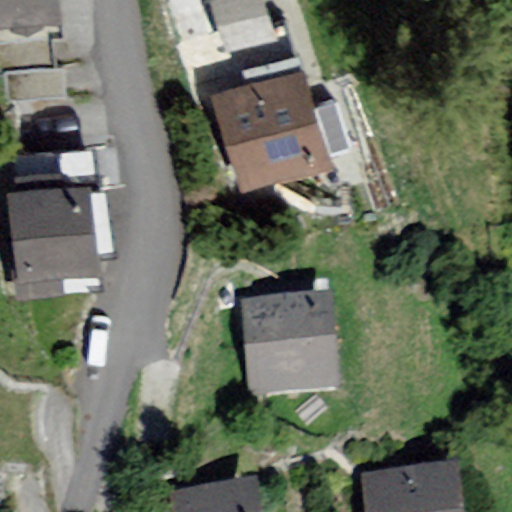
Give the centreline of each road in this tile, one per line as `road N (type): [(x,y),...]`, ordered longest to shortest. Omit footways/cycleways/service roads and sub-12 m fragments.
road 1 (residential): [(78,511),(153,250)]
road 2 (residential): [(115,0),(153,250)]
